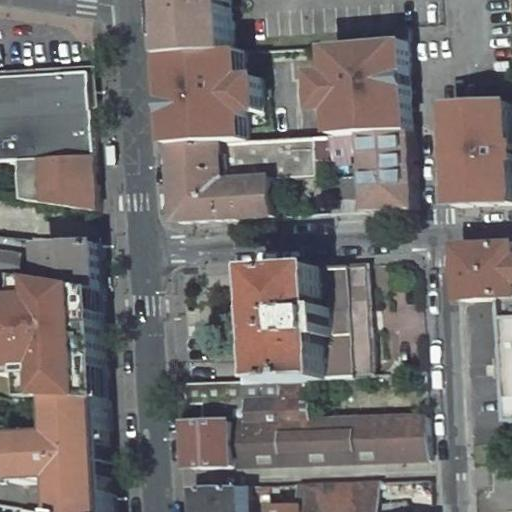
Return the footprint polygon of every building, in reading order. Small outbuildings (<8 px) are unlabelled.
[(239,53),(234,0),(171,0),(175,57),(239,53)] [(395,43),(412,42),(411,28),(394,29),(395,43)] [(94,75),(0,80),(0,162),(23,161),(98,156),(94,75)] [(511,103),(456,107),(460,208),(511,205),(511,103)] [(417,133),(225,145),(227,183),(276,180),(277,186),(320,184),(320,166),(353,165),(352,156),(370,154),(372,199),(372,212),(421,209),(417,133)] [(229,221),(227,183),(225,145),(179,148),(183,224),(229,221)] [(98,156),(23,161),(25,202),(102,214),(98,156)] [(229,221),(279,218),(277,186),(276,180),(227,183),(229,221)] [(364,199),(338,200),(338,214),(365,212),(364,199)] [(372,212),(372,199),(364,199),(365,212),(372,212)] [(0,276),(106,292),(103,245),(48,249),(38,249),(38,259),(0,254),(0,276)] [(511,245),(462,249),(465,303),(504,302),(511,301),(511,245)] [(313,381),(378,379),(371,267),(265,275),(268,327),(271,383),(313,381)] [(112,401),(106,292),(0,276),(0,375),(19,375),(19,381),(38,380),(39,403),(60,402),(112,401)] [(271,383),(190,385),(191,406),(205,406),(206,426),(192,427),(195,472),(433,464),(431,419),(315,423),(313,381),(271,383)] [(101,495),(98,433),(114,431),(112,401),(60,402),(61,439),(48,440),(48,434),(22,436),(25,485),(64,484),(65,511),(118,511),(118,495),(101,495)] [(386,511),(385,485),(358,486),(359,511),(386,511)] [(305,488),(305,508),(275,510),(274,511),(359,511),(358,486),(305,488)] [(243,511),(243,497),(272,496),(272,489),(196,492),(197,511),(243,511)]
